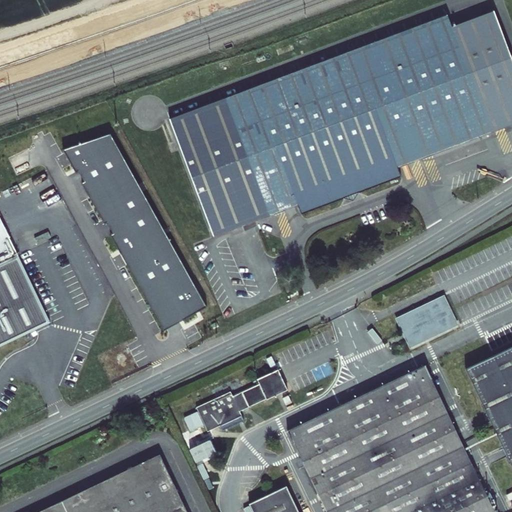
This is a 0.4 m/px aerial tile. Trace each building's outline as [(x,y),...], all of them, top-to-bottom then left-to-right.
[(450,28),(446,16),(224,96),(167,117),(210,235),(296,204),(299,211),(341,195),(351,200),(355,190),(398,175),(395,167),(511,124),(511,63),(493,12),(450,28)] [(0,261),(17,254),(0,218),(0,261)] [(0,344),(12,339),(48,322),(17,254),(0,261),(0,344)] [(443,296),(396,319),(403,333),(410,347),(457,324),(443,296)] [(511,346),(465,369),(511,465),(511,346)] [(494,511),(425,365),(287,430),(326,511),(494,511)] [(222,394),(195,406),(207,431),(240,415),(238,412),(287,388),(277,368),(256,378),(259,385),(225,400),(222,394)] [(186,511),(159,454),(37,511),(186,511)] [(297,511),(284,485),(248,503),(252,511),(297,511)]
